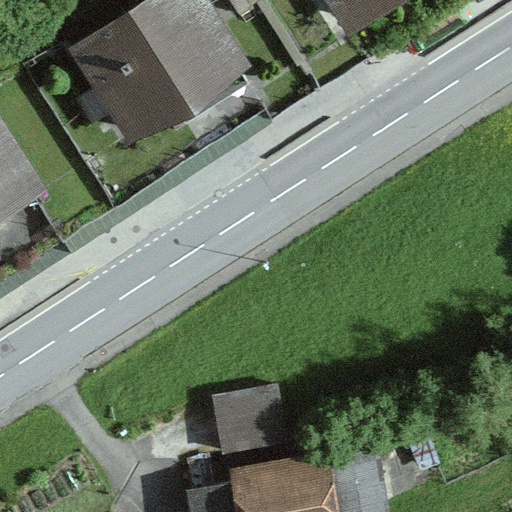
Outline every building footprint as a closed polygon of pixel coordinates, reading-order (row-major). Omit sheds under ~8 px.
[(89,46),(76,54),(127,133),(239,60),(204,5),(200,0),(138,0),(80,32),(89,46)] [(263,97),(364,32),(343,0),(213,0),(204,5),(239,60),(263,97)] [(343,0),(364,32),(412,0),(343,0)] [(141,154),(127,133),(76,54),(1,103),(51,182),(64,202),(141,154)] [(0,214),(51,182),(1,103),(0,103),(0,214)] [(280,380),(218,392),(228,447),(290,436),(280,380)] [(259,511),(327,511),(319,464),(200,486),(205,511),(258,502),(259,511)]
